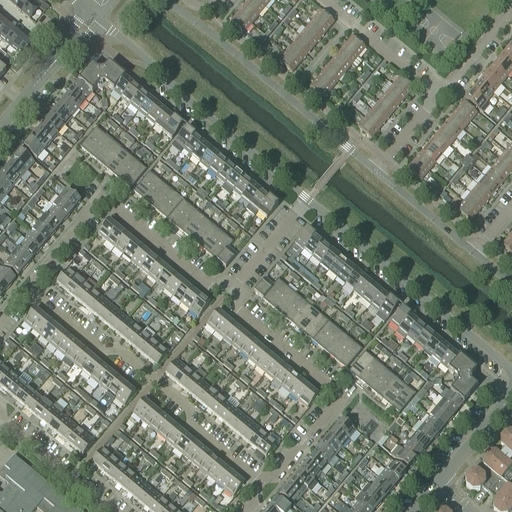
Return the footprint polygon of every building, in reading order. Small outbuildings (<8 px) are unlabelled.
[(16,0),(12,5),(29,19),(29,20),(39,8),(38,8),(28,0),(16,0)] [(265,9),(254,0),(249,0),(245,5),(258,17),(265,9)] [(272,0),(271,0),(254,0),(265,9),(272,0)] [(258,17),(245,5),(237,14),(251,25),(258,17)] [(334,23),(320,12),(313,20),(327,32),(334,23)] [(251,25),(237,14),(230,22),(244,34),(251,25)] [(0,32),(9,22),(0,15),(0,32)] [(327,32),(313,20),(306,29),(320,40),(327,32)] [(0,40),(8,47),(21,32),(9,22),(0,32),(0,40)] [(320,40),(306,29),(299,37),(313,49),(320,40)] [(33,43),(21,32),(8,47),(21,58),(33,43)] [(313,49),(299,37),(292,45),(306,57),(313,49)] [(358,58),(365,49),(351,38),(344,47),(358,58)] [(306,57),(292,45),(285,54),(299,65),(306,57)] [(351,66),(358,58),(344,47),(337,55),(351,66)] [(511,53),(507,50),(500,58),(511,67),(511,53)] [(299,65),(285,54),(278,62),(292,74),(299,65)] [(344,75),(351,66),(337,55),(330,63),(344,75)] [(511,71),(511,67),(500,58),(493,67),(507,78),(511,71)] [(337,83),(344,75),(330,63),(324,71),(337,83)] [(124,78),(115,70),(108,65),(104,70),(97,71),(92,66),(78,82),(92,94),(99,85),(104,84),(113,91),(124,78)] [(507,78),(493,67),(486,75),(500,86),(507,78)] [(330,91),(337,83),(324,71),(317,80),(330,91)] [(500,86),(486,75),(479,83),(493,95),(500,86)] [(121,99),(133,85),(124,78),(113,91),(121,99)] [(413,89),(399,78),(392,86),(406,98),(413,89)] [(323,100),(330,91),(317,80),(309,89),(323,100)] [(85,102),(92,94),(78,82),(71,90),(85,102)] [(493,95),(479,83),(473,91),(486,103),(493,95)] [(130,106),(141,92),(133,85),(121,99),(130,106)] [(398,106),(406,98),(392,86),(385,95),(398,106)] [(78,110),(85,102),(71,90),(64,99),(78,110)] [(486,103),(473,91),(465,100),(479,111),(486,103)] [(138,113),(149,99),(141,92),(130,106),(138,113)] [(398,106),(385,95),(378,103),(392,114),(398,106)] [(78,110),(64,99),(58,107),(71,118),(78,110)] [(146,119),(158,106),(149,99),(138,113),(146,119)] [(392,114),(378,103),(371,112),(385,123),(392,114)] [(476,115),(463,103),(456,112),(469,123),(476,115)] [(154,126),(166,113),(158,106),(146,119),(154,126)] [(71,118),(58,107),(51,115),(64,127),(71,118)] [(385,123),(371,112),(364,120),(378,131),(385,123)] [(469,123),(456,112),(449,120),(462,131),(469,123)] [(162,133),(174,119),(166,113),(154,126),(162,133)] [(64,127),(51,115),(44,123),(58,135),(64,127)] [(171,140),(183,127),(174,119),(162,133),(171,140)] [(378,131),(364,120),(357,128),(371,140),(378,131)] [(462,131),(449,120),(442,128),(455,140),(462,131)] [(58,135),(44,123),(37,132),(51,143),(58,135)] [(88,155),(104,135),(96,128),(80,148),(88,155)] [(455,140),(442,128),(435,136),(449,148),(455,140)] [(183,150),(194,136),(186,129),(171,147),(180,154),(183,150)] [(51,143),(37,132),(30,140),(44,151),(51,143)] [(97,162),(113,142),(104,135),(88,155),(97,162)] [(189,160),(191,157),(203,143),(194,136),(183,150),(187,153),(187,158),(189,160)] [(449,148),(435,136),(428,145),(442,156),(449,148)] [(44,151),(30,140),(23,149),(36,160),(44,151)] [(105,169),(121,149),(113,142),(97,162),(105,169)] [(200,164),(211,150),(203,143),(191,157),(200,164)] [(442,156),(428,145),(421,153),(435,164),(442,156)] [(113,176),(129,156),(121,149),(105,169),(113,176)] [(208,171),(219,157),(211,150),(200,164),(208,171)] [(34,163),(20,152),(13,160),(27,172),(34,163)] [(435,164),(421,153),(414,161),(428,173),(435,164)] [(511,172),(511,158),(505,153),(498,161),(511,173),(511,172)] [(121,182),(138,163),(129,156),(113,176),(121,182)] [(216,178),(228,164),(219,157),(208,171),(216,178)] [(27,172),(13,160),(6,169),(20,180),(27,172)] [(428,173),(414,161),(407,170),(421,181),(428,173)] [(505,181),(511,173),(498,161),(491,169),(505,181)] [(130,190),(146,170),(138,163),(121,182),(130,190)] [(225,185),(236,171),(228,164),(216,178),(225,185)] [(0,177),(13,188),(20,180),(6,169),(0,176),(0,177)] [(498,189),(505,181),(491,169),(484,178),(498,189)] [(233,192),(244,178),(236,171),(225,185),(221,190),(229,196),(233,192)] [(141,199),(158,180),(149,173),(133,192),(141,199)] [(13,188),(0,177),(0,191),(6,196),(13,188)] [(241,198),(252,185),(244,178),(233,192),(241,198)] [(491,197),(498,189),(484,178),(477,186),(491,197)] [(150,206),(166,187),(158,180),(141,199),(150,206)] [(250,206),(261,192),(252,185),(241,198),(250,206)] [(484,206),(491,197),(477,186),(470,194),(484,206)] [(158,213),(174,194),(166,187),(150,206),(158,213)] [(73,210),(80,202),(67,190),(59,199),(73,210)] [(254,217),(258,213),(269,199),(261,192),(250,206),(246,210),(254,217)] [(166,220),(182,200),(174,194),(158,213),(166,220)] [(477,214),(484,206),(470,194),(463,203),(477,214)] [(66,219),(73,210),(59,199),(53,207),(50,204),(49,205),(66,219)] [(266,220),(278,206),(269,199),(258,213),(266,220)] [(175,227),(191,207),(182,200),(166,220),(175,227)] [(470,223),(477,214),(463,203),(456,211),(470,223)] [(59,227),(66,219),(49,205),(42,213),(59,227)] [(183,234),(199,215),(191,207),(175,227),(183,234)] [(52,235),(59,227),(42,213),(42,214),(45,216),(39,224),(52,235)] [(191,241),(208,222),(199,215),(183,234),(191,241)] [(106,242),(117,228),(109,221),(97,235),(106,242)] [(200,248),(216,229),(208,222),(191,241),(200,248)] [(52,235),(39,224),(32,232),(45,244),(52,235)] [(114,249),(126,235),(117,228),(106,242),(114,249)] [(208,255),(224,236),(216,229),(200,248),(208,255)] [(304,251),(315,237),(306,230),(295,243),(304,251)] [(38,252),(45,244),(32,232),(25,240),(38,252)] [(123,256),(134,242),(126,235),(114,249),(123,256)] [(217,262),(228,249),(233,243),(224,236),(208,255),(217,262)] [(312,258),(323,244),(315,237),(304,251),(312,258)] [(31,260),(38,252),(25,240),(18,249),(31,260)] [(511,242),(508,240),(501,249),(511,257),(511,242)] [(131,263),(142,249),(134,242),(123,256),(131,263)] [(320,265),(331,251),(323,244),(312,258),(320,265)] [(25,268),(31,260),(18,249),(11,257),(25,268)] [(139,270),(151,256),(142,249),(131,263),(139,270)] [(225,269),(237,255),(228,249),(217,262),(225,269)] [(328,271),(340,258),(331,251),(320,265),(328,271)] [(148,277),(159,263),(151,256),(139,270),(148,277)] [(17,277),(24,268),(25,268),(11,257),(4,266),(17,277)] [(337,278),(348,265),(340,258),(328,271),(337,278)] [(156,284),(167,270),(159,263),(148,277),(156,284)] [(345,285),(356,272),(348,265),(337,278),(345,285)] [(15,280),(1,268),(0,269),(0,281),(8,288),(15,280)] [(65,291),(76,277),(68,270),(56,284),(65,291)] [(164,290),(176,277),(167,270),(156,284),(164,290)] [(353,292),(365,279),(356,272),(345,285),(353,292)] [(76,277),(65,291),(73,298),(85,284),(76,277)] [(173,297),(184,284),(176,277),(164,290),(173,297)] [(262,300),(273,286),(265,279),(254,293),(262,300)] [(362,299),(373,286),(365,279),(353,292),(361,299),(362,299)] [(271,307),(287,288),(278,280),(273,286),(262,300),(271,307)] [(81,305),(93,291),(85,284),(73,298),(81,305)] [(181,304),(192,291),(184,284),(173,297),(181,304)] [(370,306),(381,293),(373,286),(362,299),(361,299),(358,303),(367,310),(370,306)] [(279,314),(295,294),(287,288),(271,307),(279,314)] [(90,312),(101,298),(93,291),(81,305),(90,312)] [(189,311),(200,297),(192,291),(181,304),(189,311)] [(378,313),(390,300),(381,293),(370,306),(378,313)] [(287,321),(303,301),(295,294),(279,314),(287,321)] [(198,319),(209,305),(200,297),(189,311),(198,319)] [(98,319),(110,305),(101,298),(90,312),(98,319)] [(384,324),(398,307),(390,300),(378,313),(379,313),(375,317),(384,324)] [(295,328),(311,308),(303,301),(287,321),(295,328)] [(106,326),(118,312),(110,305),(98,319),(106,326)] [(304,335),(320,315),(311,308),(295,328),(304,335)] [(32,330),(43,317),(35,309),(23,323),(32,330)] [(398,330),(410,316),(401,309),(390,323),(398,330)] [(115,333),(126,319),(118,312),(106,326),(115,333)] [(215,333),(226,319),(218,312),(206,326),(215,333)] [(312,342),(328,322),(320,315),(304,335),(312,342)] [(404,340),(418,323),(410,316),(398,330),(399,330),(396,334),(404,340)] [(40,337),(52,324),(43,317),(32,330),(40,337)] [(123,340),(135,326),(126,319),(115,333),(123,340)] [(223,340),(235,326),(226,319),(215,333),(223,340)] [(321,349),(337,329),(328,322),(312,342),(321,349)] [(415,344),(426,330),(418,323),(404,340),(404,341),(407,337),(415,344)] [(49,344),(60,331),(52,324),(40,337),(49,344)] [(131,347),(143,333),(135,326),(123,340),(131,347)] [(232,347),(243,333),(235,326),(223,340),(232,347)] [(329,356),(345,336),(337,329),(321,349),(329,356)] [(423,351),(435,337),(426,330),(415,344),(423,351)] [(57,351),(68,338),(60,331),(49,344),(57,351)] [(140,354),(151,340),(143,333),(131,347),(140,354)] [(240,354),(251,340),(243,333),(232,347),(240,354)] [(337,362),(353,343),(345,336),(329,356),(337,362)] [(428,362),(443,344),(435,337),(423,351),(431,358),(428,362)] [(65,358),(77,344),(68,338),(57,351),(65,358)] [(148,360),(159,347),(151,340),(140,354),(148,360)] [(248,361),(260,347),(251,340),(240,354),(248,361)] [(346,370),(362,350),(353,343),(337,362),(346,370)] [(74,365),(85,351),(77,344),(65,358),(74,365)] [(440,365),(451,351),(443,344),(428,362),(436,369),(440,364),(440,365)] [(157,368),(168,354),(159,347),(148,360),(157,368)] [(256,367),(268,354),(260,347),(248,361),(256,367)] [(82,372),(93,358),(85,351),(74,365),(82,372)] [(448,371),(460,358),(451,351),(440,365),(448,371)] [(357,379),(373,360),(365,353),(349,372),(357,379)] [(265,374),(276,361),(268,354),(256,367),(265,374)] [(90,379),(102,365),(93,358),(82,372),(90,379)] [(477,388),(471,383),(471,377),(476,371),(460,358),(448,371),(457,379),(457,384),(450,392),(464,404),(477,388)] [(365,386),(382,367),(373,360),(357,379),(365,386)] [(174,382),(185,369),(177,361),(165,375),(174,382)] [(273,381),(285,368),(276,361),(265,374),(273,381)] [(98,386),(110,372),(102,365),(90,379),(98,386)] [(0,385),(10,373),(2,366),(0,368),(0,385)] [(374,393),(390,374),(382,367),(365,386),(374,393)] [(281,388),(293,375),(285,368),(273,381),(281,388)] [(182,389),(194,375),(185,369),(174,382),(182,389)] [(107,393),(118,379),(110,372),(98,386),(107,393)] [(0,387),(8,394),(19,380),(10,373),(0,385),(0,387)] [(382,400),(398,381),(390,374),(374,393),(382,400)] [(190,396),(202,382),(194,375),(182,389),(190,396)] [(290,395),(301,382),(293,375),(281,388),(290,395)] [(115,400),(126,386),(118,379),(107,393),(115,400)] [(16,400),(27,387),(19,380),(8,394),(16,400)] [(390,407),(406,388),(398,381),(382,400),(390,407)] [(199,403),(210,389),(202,382),(190,396),(199,403)] [(298,402),(309,389),(301,382),(290,395),(298,402)] [(124,407),(135,393),(126,386),(115,400),(124,407)] [(24,407),(35,394),(27,387),(16,400),(24,407)] [(399,414),(415,395),(406,388),(390,407),(399,414)] [(207,410),(218,396),(210,389),(199,403),(207,410)] [(307,409),(318,396),(309,389),(298,402),(307,409)] [(457,412),(464,404),(450,392),(443,401),(457,412)] [(32,414),(44,401),(35,394),(24,407),(32,414)] [(215,417),(227,403),(218,396),(207,410),(215,417)] [(443,401),(438,397),(431,405),(436,409),(450,421),(457,412),(443,401)] [(41,421),(55,404),(46,398),(44,401),(32,414),(41,421)] [(141,421),(152,408),(144,400),(132,414),(141,421)] [(223,424),(235,410),(227,403),(215,417),(223,424)] [(413,418),(420,410),(412,403),(405,411),(413,418)] [(49,428),(61,415),(63,412),(55,404),(41,421),(49,428)] [(149,428),(161,415),(152,408),(141,421),(149,428)] [(443,429),(450,421),(436,409),(429,417),(443,429)] [(232,431),(244,417),(235,410),(223,424),(232,431)] [(57,435),(69,421),(61,415),(49,428),(57,435)] [(158,435),(169,422),(161,415),(149,428),(158,435)] [(240,437),(252,424),(244,417),(232,431),(240,437)] [(436,437),(443,429),(429,417),(422,426),(436,437)] [(356,432),(347,424),(342,420),(335,429),(349,440),(356,432)] [(65,442),(77,428),(69,421),(57,435),(65,442)] [(166,442),(177,428),(169,422),(158,435),(166,442)] [(429,445),(436,437),(422,426),(419,422),(412,431),(419,437),(429,445)] [(249,445),(260,431),(252,424),(240,437),(249,445)] [(74,449),(85,435),(77,428),(65,442),(74,449)] [(166,442),(174,449),(186,436),(177,428),(166,442)] [(349,440),(335,429),(328,437),(342,449),(349,440)] [(257,451),(268,438),(260,431),(249,445),(257,451)] [(511,431),(505,432),(500,438),(500,444),(501,446),(503,448),(511,455),(511,431)] [(83,456),(94,443),(85,435),(74,449),(83,456)] [(183,456),(194,443),(186,436),(174,449),(183,456)] [(342,449),(328,437),(321,446),(335,457),(342,449)] [(422,453),(429,445),(419,437),(412,445),(422,453)] [(266,459),(277,445),(268,438),(257,451),(266,459)] [(191,463),(202,450),(194,443),(183,456),(191,463)] [(415,462),(422,453),(412,445),(405,454),(415,462)] [(335,457),(321,446),(314,454),(328,465),(335,457)] [(511,455),(503,448),(498,455),(495,452),(487,453),(482,459),(483,467),(486,469),(500,480),(508,486),(511,481),(511,455)] [(100,471),(111,457),(103,450),(91,463),(100,471)] [(199,470),(210,456),(202,450),(191,463),(199,470)] [(408,470),(415,462),(405,454),(402,450),(394,459),(408,470)] [(328,465),(314,454),(307,462),(321,474),(328,465)] [(80,511),(14,457),(14,456),(0,472),(0,478),(9,486),(1,495),(0,494),(0,511),(80,511)] [(208,477),(219,463),(210,456),(199,470),(208,477)] [(100,471),(108,478),(120,464),(111,457),(100,471)] [(321,474),(307,462),(300,470),(318,485),(314,482),(321,474)] [(398,482),(406,473),(392,462),(385,471),(398,482)] [(216,484),(227,470),(219,463),(208,477),(216,484)] [(116,484),(128,471),(120,464),(108,478),(116,484)] [(488,495),(500,480),(486,469),(480,475),(478,473),(476,473),(474,473),(472,473),(470,474),(468,475),(467,476),(466,478),(465,480),(465,482),(465,484),(465,486),(466,488),(467,489),(468,491),(470,492),(472,493),(474,493),(476,493),(478,493),(479,492),(482,489),(488,495)] [(224,491),(235,477),(227,470),(216,484),(224,491)] [(318,485),(300,470),(293,479),(307,490),(311,493),(318,485)] [(125,492),(136,478),(128,471),(116,484),(125,492)] [(398,482),(385,471),(378,479),(392,490),(398,482)] [(233,498),(244,484),(235,477),(224,491),(233,498)] [(133,499),(144,485),(136,478),(125,492),(133,499)] [(307,490),(293,479),(286,487),(300,498),(307,490)] [(392,490),(378,479),(371,487),(385,499),(392,490)] [(509,511),(511,509),(511,490),(508,486),(500,480),(488,495),(495,500),(493,503),(493,511),(494,511),(509,511)] [(142,506),(153,492),(144,485),(133,499),(142,506)] [(385,499),(371,487),(368,485),(361,493),(377,507),(385,499)] [(300,498),(286,487),(279,496),(293,507),(300,498)] [(149,511),(161,499),(153,492),(142,506),(149,511)] [(367,511),(373,511),(377,507),(361,493),(354,501),(357,503),(357,504),(367,511)] [(288,511),(291,510),(277,498),(270,507),(275,511),(288,511)] [(164,511),(170,506),(161,499),(149,511),(164,511)]
